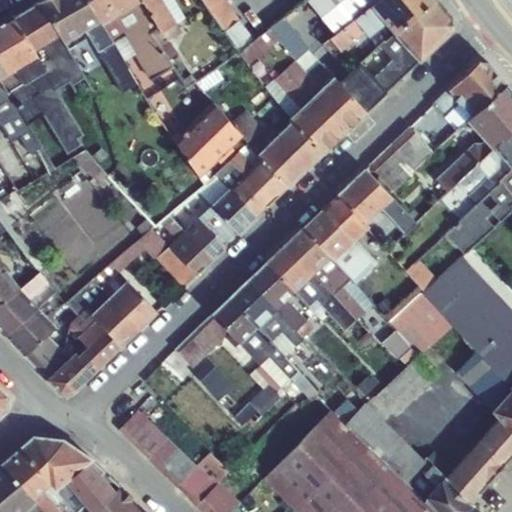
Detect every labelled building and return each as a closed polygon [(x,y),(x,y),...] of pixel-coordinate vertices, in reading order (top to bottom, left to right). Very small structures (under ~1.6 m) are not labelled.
[(64,41),(39,0),(14,15),(38,56),(48,50),(63,41),(64,41)] [(89,0),(40,0),(39,0),(64,41),(85,28),(100,20),(89,0)] [(89,0),(100,20),(102,23),(115,15),(141,0),(89,0)] [(141,0),(115,15),(124,35),(150,79),(173,65),(171,60),(152,31),(159,27),(141,0)] [(141,0),(159,27),(161,30),(176,22),(163,0),(141,0)] [(163,0),(176,22),(184,18),(173,0),(163,0)] [(203,0),(225,29),(240,18),(227,0),(203,0)] [(260,0),(252,7),(269,29),(271,27),(305,0),(260,0)] [(377,0),(308,0),(337,32),(355,18),(371,5),(377,0)] [(385,21),(396,33),(433,0),(377,0),(371,5),(385,21)] [(396,33),(420,61),(453,30),(453,16),(438,0),(433,0),(396,33)] [(355,18),(366,31),(369,35),(385,21),(371,5),(355,18)] [(239,51),(269,29),(252,7),(240,18),(225,29),(239,51)] [(0,78),(16,69),(24,83),(46,69),(38,56),(14,15),(0,23),(0,78)] [(115,15),(102,23),(112,40),(124,35),(115,15)] [(366,31),(355,18),(337,32),(331,37),(341,50),(366,31)] [(101,48),(112,40),(102,23),(100,20),(85,28),(89,36),(98,50),(101,48)] [(182,32),(176,22),(161,30),(159,27),(152,31),(171,60),(178,55),(169,39),(182,32)] [(269,29),(239,51),(248,63),(280,38),(271,27),(269,29)] [(89,36),(85,28),(64,41),(69,48),(89,36)] [(420,61),(396,33),(387,42),(385,40),(380,44),(394,58),(375,76),(360,62),(350,71),(376,101),(420,61)] [(128,65),(112,40),(101,48),(116,73),(128,65)] [(69,48),(64,41),(63,41),(48,50),(53,57),(62,73),(67,83),(72,80),(79,94),(92,87),(69,48)] [(295,59),(308,73),(321,61),(308,48),(295,59)] [(38,56),(46,69),(47,73),(53,82),(64,100),(67,104),(73,100),(48,61),(53,57),(48,50),(38,56)] [(312,96),(323,87),(308,73),(295,59),(284,69),(312,96)] [(473,115),(503,86),(506,84),(488,61),(479,60),(449,89),(456,98),(455,99),(460,104),(461,103),(473,115)] [(197,81),(204,90),(223,78),(216,67),(197,81)] [(16,69),(0,78),(0,79),(27,123),(42,114),(64,100),(53,82),(47,73),(46,69),(24,83),(16,69)] [(265,86),(290,117),(312,96),(284,69),(265,86)] [(187,88),(197,81),(191,74),(182,79),(187,88)] [(312,96),(345,132),(367,111),(334,76),(323,87),(312,96)] [(42,145),(27,123),(0,79),(0,121),(12,140),(20,135),(30,152),(42,145)] [(197,81),(187,88),(190,92),(186,95),(201,112),(216,103),(204,90),(197,81)] [(485,140),(493,148),(494,147),(511,130),(511,95),(503,86),(473,115),(467,120),(485,140)] [(457,129),(467,120),(473,115),(461,103),(460,104),(455,99),(456,98),(449,89),(433,104),(457,129)] [(323,153),(345,132),(312,96),(290,117),(292,120),(323,153)] [(67,104),(64,100),(42,114),(67,153),(82,144),(78,136),(83,133),(67,104)] [(176,144),(200,175),(242,134),(230,120),(216,103),(176,144)] [(230,120),(242,134),(246,140),(263,129),(247,108),(230,120)] [(262,160),(288,186),(323,153),(292,120),(257,155),(262,160)] [(410,126),(370,165),(394,190),(414,170),(413,168),(433,151),(410,126)] [(511,130),(494,147),(502,155),(511,166),(511,130)] [(476,163),(493,148),(485,140),(482,143),(474,142),(436,178),(448,190),(456,182),(476,163)] [(240,150),(256,166),(262,160),(257,155),(248,142),(240,150)] [(502,155),(494,147),(493,148),(456,182),(469,194),(488,176),(488,175),(498,166),(499,158),(502,155)] [(87,149),(74,156),(94,177),(95,176),(103,169),(103,168),(87,149)] [(229,174),(238,183),(247,175),(256,166),(240,150),(222,167),(229,174)] [(247,175),(273,201),(288,186),(262,160),(256,166),(247,175)] [(365,168),(338,194),(366,222),(380,208),(392,196),(365,168)] [(492,211),(501,221),(511,209),(511,168),(499,180),(500,182),(447,234),(464,252),(466,253),(472,247),(495,227),(486,217),(492,211)] [(113,179),(103,169),(95,176),(105,186),(113,179)] [(0,199),(16,187),(6,172),(0,176),(0,199)] [(211,206),(228,187),(222,181),(216,173),(197,190),(211,206)] [(222,181),(228,187),(232,189),(238,183),(229,174),(222,181)] [(232,189),(258,216),(273,201),(247,175),(238,183),(232,189)] [(185,231),(211,260),(226,245),(239,235),(258,216),(232,189),(228,187),(211,206),(185,231)] [(366,222),(338,194),(321,209),(353,241),(355,239),(368,226),(365,223),(366,222)] [(392,196),(380,208),(405,233),(417,221),(392,196)] [(353,241),(321,209),(304,227),(332,257),(335,259),(353,241)] [(177,238),(185,231),(171,216),(166,221),(170,225),(167,228),(177,238)] [(143,235),(152,227),(155,224),(147,217),(136,227),(143,235)] [(169,246),(170,245),(152,227),(143,235),(137,240),(145,248),(155,258),(156,257),(169,246)] [(332,257),(304,227),(285,245),(314,274),(332,257)] [(169,246),(196,275),(211,260),(185,231),(177,238),(170,245),(169,246)] [(353,241),(335,259),(348,273),(356,282),(377,262),(355,239),(353,241)] [(121,271),(145,248),(137,240),(92,278),(109,297),(127,280),(121,271)] [(314,274),(285,245),(267,262),(295,291),(296,290),(313,274),(314,274)] [(181,289),(196,275),(169,246),(156,257),(181,289)] [(464,252),(462,255),(475,270),(485,261),(472,247),(466,253),(464,252)] [(422,292),(453,325),(474,348),(511,387),(511,384),(511,308),(475,270),(462,255),(437,278),(423,290),(422,292)] [(335,259),(332,257),(314,274),(313,274),(334,295),(355,318),(365,309),(342,285),(339,282),(348,273),(335,259)] [(405,270),(423,290),(437,278),(419,258),(405,270)] [(295,291),(267,262),(247,281),(277,309),(287,299),(295,291)] [(5,265),(0,268),(0,304),(21,289),(5,265)] [(40,272),(21,289),(30,299),(49,282),(40,272)] [(334,295),(313,274),(296,290),(310,305),(317,298),(323,305),(325,304),(346,326),(355,318),(334,295)] [(92,314),(109,297),(92,278),(74,294),(86,308),(92,314)] [(157,311),(127,280),(109,297),(139,329),(157,311)] [(277,309),(247,281),(230,297),(258,326),(276,309),(277,309)] [(0,329),(5,335),(39,308),(30,299),(21,289),(0,304),(0,329)] [(396,329),(417,353),(420,356),(453,325),(422,292),(421,291),(389,321),(396,329)] [(72,321),(86,308),(74,294),(60,308),(72,321)] [(97,319),(122,344),(139,329),(109,297),(92,314),(97,319)] [(258,326),(230,297),(212,314),(240,343),(241,342),(257,327),(258,326)] [(276,309),(304,337),(314,327),(287,299),(277,309),(276,309)] [(49,333),(56,326),(39,308),(5,335),(24,355),(49,333)] [(86,308),(72,321),(70,327),(79,336),(97,319),(92,314),(86,308)] [(277,348),(285,356),(304,337),(296,329),(276,309),(258,326),(257,327),(277,348)] [(240,343),(212,314),(176,349),(193,367),(226,336),(235,346),(240,343)] [(87,346),(103,362),(122,344),(97,319),(79,336),(87,346)] [(241,342),(261,364),(281,385),(290,377),(304,390),(311,384),(297,370),(285,356),(257,327),(241,342)] [(405,365),(417,353),(396,329),(383,341),(405,365)] [(49,333),(24,355),(47,379),(75,351),(75,346),(67,338),(64,349),(49,333)] [(78,354),(75,351),(47,379),(59,392),(71,392),(103,362),(87,346),(78,354)] [(454,370),(492,410),(511,389),(511,387),(474,348),(454,370)] [(405,365),(375,395),(392,412),(395,416),(438,374),(420,356),(417,353),(405,365)] [(208,359),(194,372),(220,398),(233,385),(208,359)] [(370,372),(357,385),(365,394),(379,381),(370,372)] [(511,431),(511,389),(492,410),(499,418),(511,431)] [(375,395),(367,403),(384,420),(392,412),(375,395)] [(345,422),(406,481),(425,460),(384,420),(367,403),(365,402),(345,422)] [(439,511),(425,497),(406,481),(345,422),(331,408),(263,478),(273,487),(283,498),(292,506),(297,511),(439,511)] [(119,429),(197,505),(216,484),(206,475),(197,466),(197,465),(138,409),(119,429)] [(447,476),(445,478),(471,502),(511,456),(511,431),(499,418),(447,476)] [(32,436),(19,448),(50,483),(55,489),(74,472),(91,457),(63,439),(32,436)] [(19,448),(2,462),(33,498),(43,489),(50,483),(19,448)] [(197,466),(206,475),(220,461),(210,451),(197,465),(197,466)] [(425,460),(406,481),(425,497),(444,477),(445,478),(447,476),(433,463),(428,457),(425,460)] [(206,475),(216,484),(220,480),(230,470),(220,461),(206,475)] [(2,462),(0,464),(0,511),(23,511),(25,511),(36,502),(33,498),(2,462)] [(76,511),(93,496),(74,472),(55,489),(73,511),(76,511)] [(444,477),(425,497),(439,511),(462,511),(472,502),(471,502),(445,478),(444,477)] [(111,478),(93,496),(76,511),(95,511),(120,487),(111,478)] [(273,487),(263,478),(257,486),(260,488),(269,489),(273,487)] [(197,505),(204,511),(228,511),(240,501),(220,480),(216,484),(197,505)] [(131,511),(139,505),(120,487),(95,511),(131,511)] [(36,502),(25,511),(62,511),(43,489),(33,498),(36,502)] [(292,506),(283,498),(279,502),(286,509),(292,506)]
